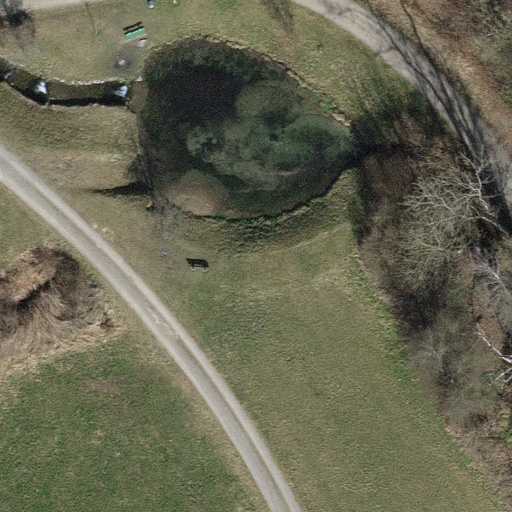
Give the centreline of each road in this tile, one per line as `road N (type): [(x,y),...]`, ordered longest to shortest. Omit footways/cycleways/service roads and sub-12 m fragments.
road 1 (track): [(285,511),(235,416),(172,337),(0,156)]
road 2 (track): [(298,0),(425,76),(511,191)]
